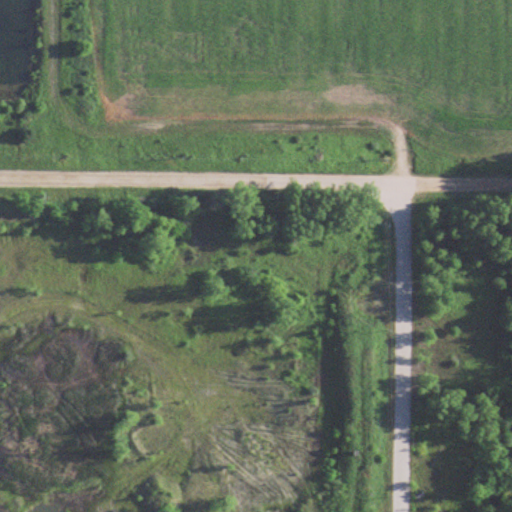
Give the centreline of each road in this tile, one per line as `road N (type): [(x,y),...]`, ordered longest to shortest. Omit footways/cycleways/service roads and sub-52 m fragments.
road 1 (residential): [(511,186),(0,184)]
road 2 (residential): [(392,186),(403,206),(405,240),(403,511)]
